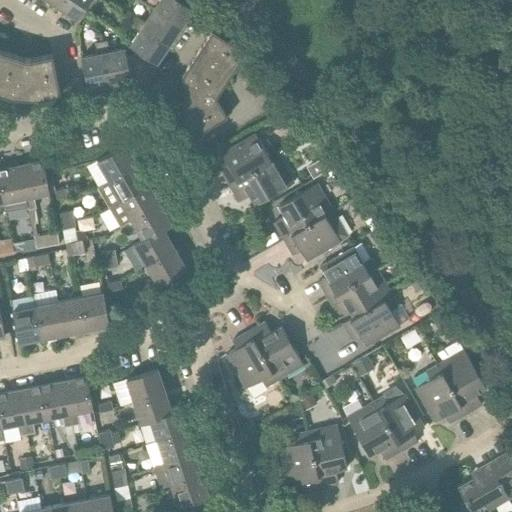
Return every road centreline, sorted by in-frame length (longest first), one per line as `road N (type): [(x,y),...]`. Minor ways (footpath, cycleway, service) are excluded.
road 1 (residential): [(255,511),(185,328)]
road 2 (residential): [(0,365),(185,328)]
road 3 (residential): [(223,267),(168,156),(136,116)]
road 4 (residential): [(73,120),(55,32),(3,0)]
road 5 (residential): [(212,18),(136,116)]
